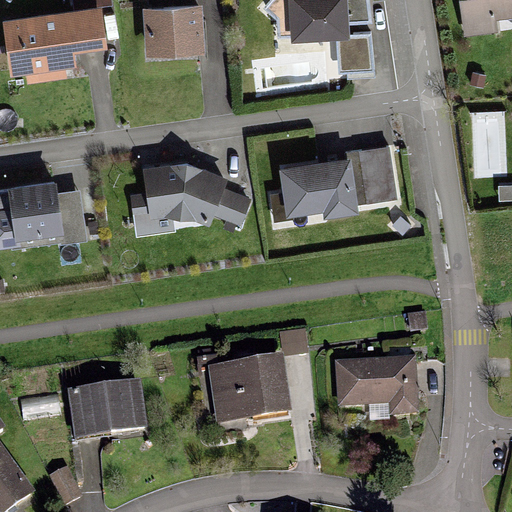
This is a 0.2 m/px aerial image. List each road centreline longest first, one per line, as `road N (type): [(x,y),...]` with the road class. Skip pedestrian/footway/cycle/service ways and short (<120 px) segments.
road 1 (residential): [(0,161),(431,100)]
road 2 (residential): [(431,100),(463,318),(463,431)]
road 3 (residential): [(146,511),(216,488),(306,487),(401,511)]
